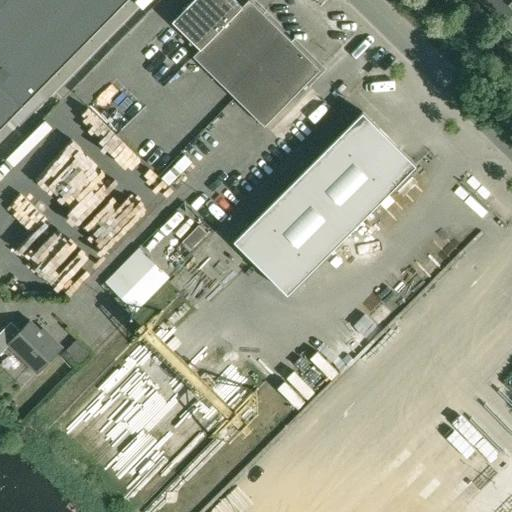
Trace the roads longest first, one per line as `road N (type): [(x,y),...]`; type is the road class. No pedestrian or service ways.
road 1 (unknown): [(179,0),(0,190)]
road 2 (residential): [(511,141),(366,0)]
